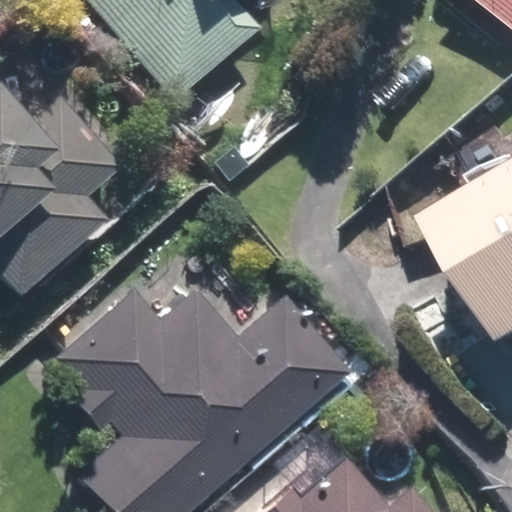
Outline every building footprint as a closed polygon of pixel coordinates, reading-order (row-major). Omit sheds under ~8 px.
[(89,0),(173,94),(256,21),(237,0),(89,0)] [(511,0),(458,0),(511,41),(511,0)] [(0,264),(20,288),(106,215),(85,190),(117,163),(61,96),(35,118),(0,76),(0,264)] [(511,186),(464,214),(511,294),(511,186)] [(78,470),(115,511),(181,511),(347,364),(284,294),(238,335),(193,285),(158,317),(131,288),(58,353),(125,428),(78,470)] [(429,511),(408,486),(388,503),(347,454),(277,511),(429,511)]
